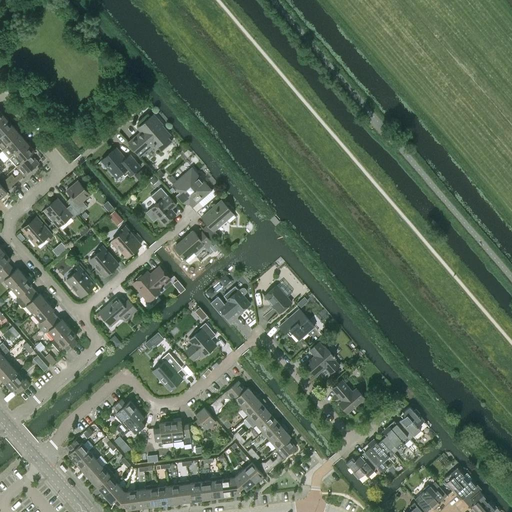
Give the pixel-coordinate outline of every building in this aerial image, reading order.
[(160,126),(162,125),(153,115),(139,127),(143,132),(129,144),(138,155),(152,143),(153,144),(154,144),(156,147),(168,136),(160,126)] [(0,137),(13,126),(6,118),(0,122),(0,137)] [(0,147),(2,150),(20,134),(13,126),(0,137),(0,147)] [(9,158),(27,142),(20,134),(2,150),(9,158)] [(31,154),(35,151),(27,142),(9,158),(16,166),(20,162),(21,162),(30,154),(31,154)] [(130,154),(124,160),(114,149),(101,160),(116,178),(122,173),(125,176),(132,169),(134,171),(140,166),(130,154)] [(38,162),(31,154),(30,154),(21,162),(20,162),(16,166),(19,169),(19,173),(14,177),(11,174),(3,181),(9,188),(38,162)] [(143,180),(151,173),(145,166),(137,173),(143,180)] [(192,206),(211,190),(191,167),(173,184),(180,192),(176,195),(181,201),(185,198),(192,206)] [(164,175),(160,169),(156,173),(160,178),(164,175)] [(149,179),(153,184),(158,180),(154,175),(149,179)] [(82,201),(90,194),(78,180),(66,190),(72,196),(67,200),(70,204),(78,213),(79,214),(87,206),(82,201)] [(168,195),(161,187),(150,196),(157,203),(146,212),(153,221),(158,217),(164,224),(176,214),(171,209),(176,204),(168,195)] [(70,204),(65,209),(56,199),(44,209),(59,226),(71,216),(73,218),(78,213),(70,204)] [(107,200),(103,204),(109,211),(113,207),(107,200)] [(229,223),(236,217),(221,200),(202,217),(207,224),(202,228),(211,239),(217,234),(214,230),(226,220),(229,223)] [(115,210),(109,215),(114,219),(119,215),(115,210)] [(43,224),(38,228),(31,220),(22,229),(36,245),(45,237),(47,239),(52,235),(43,224)] [(129,240),(134,236),(124,226),(120,230),(121,232),(112,240),(126,257),(136,248),(129,240)] [(202,232),(197,236),(193,231),(174,248),(187,262),(196,255),(193,252),(202,244),(206,248),(212,243),(202,232)] [(107,260),(111,256),(102,245),(97,250),(99,252),(90,260),(104,276),(114,268),(107,260)] [(7,261),(10,259),(3,250),(0,252),(0,274),(0,275),(1,275),(11,266),(7,261)] [(83,280),(88,276),(79,265),(74,270),(76,272),(66,280),(81,297),(90,288),(83,280)] [(17,267),(15,270),(11,266),(1,275),(4,279),(11,288),(25,276),(17,267)] [(160,287),(170,279),(159,267),(150,275),(146,271),(133,283),(148,301),(162,290),(160,287)] [(31,285),(32,284),(25,276),(11,288),(18,296),(16,297),(16,300),(19,303),(34,290),(31,285)] [(279,313),(291,302),(277,285),(264,296),(279,313)] [(222,312),(225,316),(228,318),(236,311),(238,313),(250,303),(243,295),(245,293),(246,291),(246,289),(245,288),(243,287),(241,288),(238,290),(238,289),(238,290),(235,286),(223,295),(227,299),(228,301),(225,304),(218,296),(210,302),(220,314),(222,312)] [(206,292),(209,296),(214,292),(210,288),(206,292)] [(39,293),(38,294),(34,290),(19,303),(21,307),(24,307),(26,305),(33,313),(47,301),(39,293)] [(128,299),(123,304),(117,297),(99,313),(110,325),(121,316),(124,320),(137,309),(128,299)] [(301,307),(307,301),(304,297),(297,303),(301,307)] [(52,311),(54,310),(47,301),(33,313),(40,321),(38,323),(38,326),(40,329),(56,315),(52,311)] [(299,339),(314,326),(299,309),(279,326),(285,333),(290,329),(299,339)] [(61,318),(60,320),(56,315),(40,329),(43,332),(46,332),(48,331),(55,338),(55,339),(69,327),(61,318)] [(210,336),(214,332),(205,322),(194,332),(196,333),(189,339),(193,344),(186,351),(193,359),(201,353),(203,356),(215,345),(209,338),(210,336)] [(73,337),(76,335),(69,327),(55,339),(55,338),(51,342),(59,350),(62,347),(63,347),(67,351),(77,342),(73,337)] [(150,339),(155,345),(163,338),(158,331),(150,339)] [(325,346),(324,347),(319,341),(309,350),(314,355),(305,364),(315,376),(325,368),(330,373),(339,365),(334,359),(336,358),(325,346)] [(0,357),(4,354),(9,350),(2,342),(0,343),(0,357)] [(40,342),(35,346),(40,352),(45,347),(40,342)] [(176,369),(180,366),(168,352),(161,358),(164,361),(153,370),(170,389),(182,379),(176,372),(176,369)] [(51,364),(56,360),(49,353),(45,357),(51,364)] [(0,371),(11,362),(4,354),(0,357),(0,371)] [(0,376),(5,382),(18,370),(11,362),(0,371),(0,376)] [(19,392),(30,383),(18,370),(5,382),(12,391),(15,388),(19,392)] [(245,389),(238,380),(208,406),(216,414),(219,411),(219,408),(223,404),(221,401),(225,398),(230,398),(232,401),(235,399),(234,399),(245,389)] [(356,388),(352,391),(342,380),(332,389),(341,400),(339,403),(347,413),(364,398),(356,388)] [(253,391),(252,392),(247,387),(245,389),(234,399),(235,399),(242,407),(257,393),(256,392),(253,391)] [(259,397),(259,395),(257,393),(242,407),(249,415),(262,403),(257,398),(259,397)] [(130,400),(126,403),(122,398),(112,407),(116,412),(114,414),(121,422),(137,408),(130,400)] [(268,408),(266,409),(262,403),(249,415),(252,419),(249,422),(252,426),(256,423),(271,409),(270,408),(268,408)] [(202,432),(215,420),(204,406),(195,414),(198,417),(193,422),(202,432)] [(412,412),(414,411),(409,406),(400,414),(403,418),(396,423),(407,436),(409,439),(420,429),(418,426),(424,420),(419,414),(416,416),(412,412)] [(137,408),(121,422),(115,427),(122,436),(128,431),(131,429),(135,434),(145,425),(141,420),(144,417),(137,408)] [(273,414),(273,411),(271,409),(256,423),(263,431),(276,420),(272,415),(273,414)] [(223,423),(227,419),(223,415),(219,418),(223,423)] [(188,423),(182,424),(181,419),(170,421),(173,442),(183,440),(184,444),(191,443),(188,423)] [(282,424),(281,425),(276,420),(263,431),(270,439),(286,426),(284,424),(282,424)] [(396,423),(394,420),(393,420),(382,430),(384,433),(380,437),(394,453),(405,443),(409,439),(407,436),(396,423)] [(162,443),(173,442),(170,421),(159,422),(160,427),(153,428),(155,441),(161,440),(162,443)] [(287,430),(287,427),(286,426),(270,439),(277,447),(277,448),(288,438),(290,436),(286,431),(287,430)] [(83,432),(87,437),(93,432),(89,427),(83,432)] [(237,439),(241,436),(237,431),(233,434),(237,439)] [(119,436),(114,440),(125,453),(130,448),(119,436)] [(75,462),(89,450),(77,437),(67,445),(72,450),(68,454),(75,462)] [(383,462),(394,453),(380,437),(376,441),(373,438),(362,448),(364,451),(375,463),(380,459),(383,462)] [(250,438),(243,445),(243,446),(244,447),(252,441),(250,438)] [(296,447),(288,438),(277,448),(277,447),(274,449),(277,452),(276,458),(272,461),(270,458),(265,462),(262,461),(259,464),(266,472),(270,469),(296,447)] [(82,470),(96,458),(89,450),(75,462),(82,470)] [(375,463),(364,451),(358,457),(355,454),(346,462),(350,467),(351,466),(355,470),(352,472),(352,473),(358,479),(364,473),(367,476),(378,466),(375,463)] [(103,466),(96,458),(82,470),(89,478),(103,466)] [(255,482),(263,475),(251,461),(243,469),(255,482)] [(96,486),(112,473),(105,464),(103,466),(89,478),(96,486)] [(467,472),(464,475),(457,467),(443,479),(455,493),(456,492),(462,498),(463,497),(467,501),(479,490),(480,490),(481,489),(477,484),(475,485),(470,479),(472,478),(467,472)] [(246,490),(255,482),(243,469),(234,477),(239,490),(243,486),(246,490)] [(270,469),(266,472),(271,478),(272,479),(276,475),(270,469)] [(117,483),(120,481),(112,473),(96,486),(104,495),(117,483)] [(221,479),(221,478),(221,476),(210,477),(210,480),(213,498),(223,496),(221,479)] [(234,490),(239,490),(234,477),(221,478),(221,479),(223,496),(235,495),(234,490)] [(189,483),(189,480),(178,481),(178,484),(181,502),(191,501),(189,483)] [(202,499),(213,498),(210,480),(200,481),(202,499)] [(191,501),(202,499),(200,481),(189,483),(191,501)] [(439,502),(447,495),(434,481),(430,485),(429,483),(422,489),(423,491),(414,498),(425,511),(431,506),(434,509),(440,504),(439,502)] [(124,491),(117,483),(104,495),(111,503),(114,500),(119,505),(124,491)] [(157,487),(157,484),(145,485),(146,488),(148,506),(159,505),(157,487)] [(170,503),(181,502),(178,484),(168,486),(170,503)] [(159,505),(170,503),(168,486),(157,487),(159,505)] [(138,508),(148,506),(146,488),(135,490),(138,508)] [(127,509),(138,508),(135,490),(124,491),(119,505),(126,504),(127,509)] [(485,496),(480,490),(479,490),(467,501),(471,505),(472,507),(471,508),(473,511),(491,511),(497,507),(490,499),(487,502),(483,498),(485,496)] [(422,511),(414,502),(409,506),(410,507),(404,511),(422,511)]
